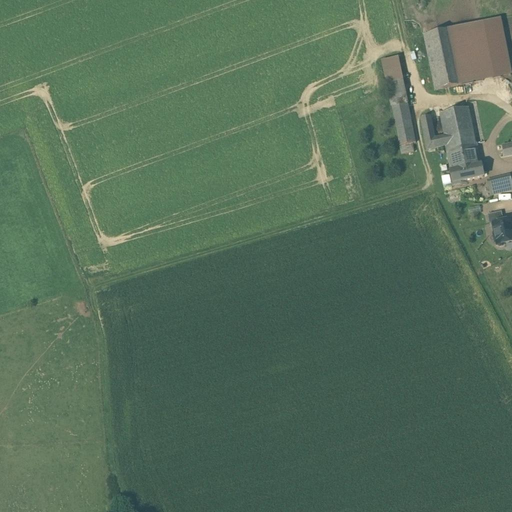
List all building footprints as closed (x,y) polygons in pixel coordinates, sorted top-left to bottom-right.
[(421,35),(433,90),(511,72),(511,69),(501,18),(421,35)] [(385,61),(391,83),(409,78),(402,56),(385,61)] [(452,184),(484,177),(469,107),(440,114),(444,135),(435,137),(430,117),(420,119),(426,150),(444,147),(452,184)] [(511,144),(502,146),(504,157),(511,155),(511,144)] [(487,184),(490,197),(511,191),(511,184),(511,179),(487,184)] [(511,243),(511,220),(511,219),(492,223),(496,247),(511,243)]
